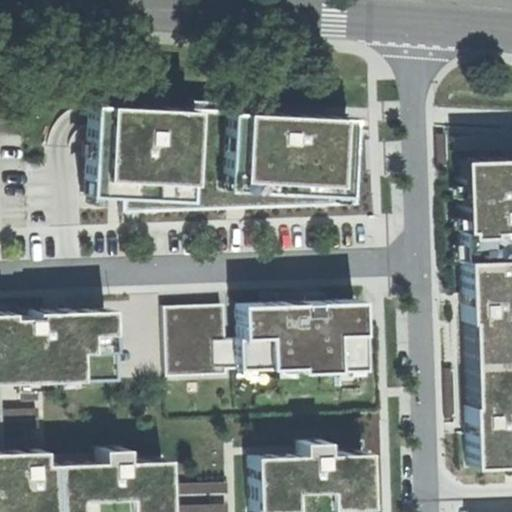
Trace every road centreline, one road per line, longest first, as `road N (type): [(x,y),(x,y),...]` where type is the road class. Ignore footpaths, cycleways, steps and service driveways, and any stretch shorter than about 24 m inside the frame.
road 1 (residential): [(0,276),(421,259)]
road 2 (residential): [(109,0),(416,22)]
road 3 (residential): [(421,499),(421,259)]
road 4 (residential): [(421,259),(416,22)]
